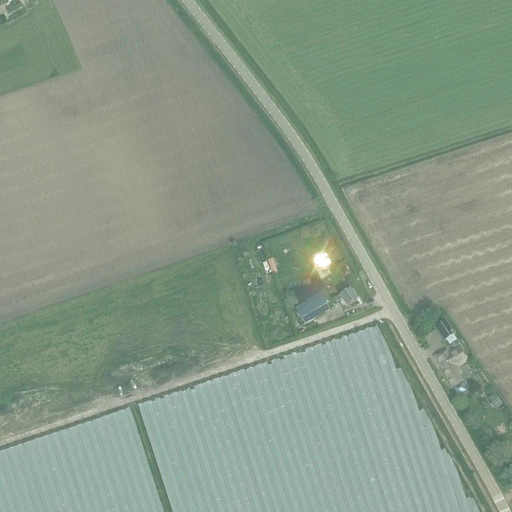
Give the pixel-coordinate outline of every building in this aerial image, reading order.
[(9,15),(23,7),(19,0),(13,0),(4,5),(9,15)] [(327,279),(334,275),(331,270),(324,273),(327,279)] [(343,310),(349,306),(357,301),(350,289),(340,295),(333,299),(336,306),(339,304),(343,310)] [(296,309),(305,325),(331,310),(321,293),(303,304),(296,309)] [(446,321),(436,328),(445,342),(455,335),(446,321)] [(466,391),(462,383),(463,382),(458,374),(460,373),(456,366),(468,360),(461,347),(449,354),(447,350),(434,358),(439,368),(441,367),(444,372),(443,372),(452,388),(453,388),(458,395),(466,391)] [(495,394),(488,398),(496,409),(502,404),(495,394)]
